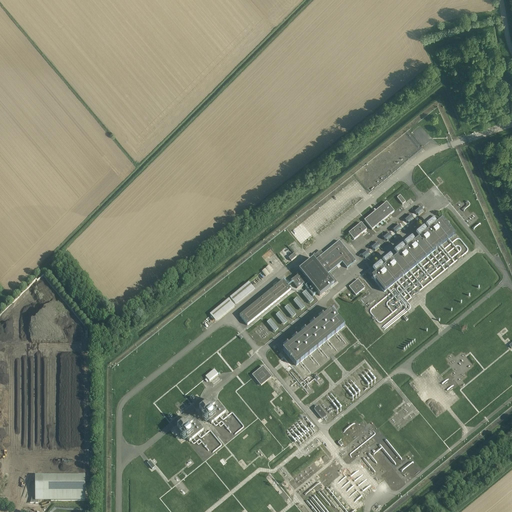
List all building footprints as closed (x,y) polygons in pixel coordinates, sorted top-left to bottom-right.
[(397,198),(402,204),(405,202),(400,196),(397,198)] [(394,212),(386,202),(364,221),(372,230),(394,212)] [(413,209),(417,215),(424,210),(419,204),(413,209)] [(403,218),(408,223),(414,218),(409,213),(403,218)] [(455,235),(442,219),(371,277),(384,292),(455,235)] [(393,227),(397,233),(403,228),(399,222),(393,227)] [(366,230),(361,223),(348,233),(354,240),(366,230)] [(382,236),(387,241),(393,236),(388,231),(382,236)] [(273,247),(280,256),(284,253),(277,243),(279,242),(277,240),(272,243),(274,246),(273,247)] [(370,246),(375,251),(381,246),(376,240),(370,246)] [(301,273),(290,281),(297,289),(303,284),(313,296),(317,293),(319,296),(330,287),(337,282),(329,273),(342,262),(347,268),(356,261),(339,241),(323,254),(320,251),(316,254),(313,257),(316,261),(315,261),(313,259),(299,270),(301,273)] [(393,256),(402,249),(399,245),(390,252),(393,256)] [(360,254),(365,259),(371,254),(367,249),(360,254)] [(265,277),(278,267),(266,252),(261,256),(268,266),(261,271),(265,277)] [(276,256),(274,257),(281,267),(283,265),(276,256)] [(377,263),(368,270),(372,274),(380,267),(377,263)] [(291,290),(283,280),(239,316),(247,326),(291,290)] [(365,288),(358,280),(349,287),(356,296),(365,288)] [(248,282),(228,297),(234,305),(254,291),(248,282)] [(301,293),(304,298),(306,296),(309,300),(311,299),(305,291),(301,293)] [(228,298),(208,314),(215,323),(235,307),(228,298)] [(345,326),(331,310),(283,350),(296,366),(345,326)] [(276,334),(279,331),(276,329),(277,328),(268,320),(265,324),(276,334)] [(272,377),(263,366),(252,375),(261,386),(272,377)] [(205,377),(209,381),(217,374),(214,370),(205,377)] [(214,405),(211,401),(207,405),(205,403),(199,408),(211,424),(225,412),(217,402),(214,405)] [(318,406),(314,409),(322,420),(326,416),(318,406)] [(192,423),(189,419),(184,423),(183,421),(177,426),(189,442),(203,430),(195,420),(192,423)] [(338,441),(344,448),(362,433),(358,428),(357,429),(354,425),(343,433),(345,435),(338,441)] [(371,452),(384,467),(388,464),(393,469),(405,460),(403,458),(401,459),(394,450),(387,455),(379,445),(371,452)] [(411,461),(399,470),(403,475),(415,465),(411,461)] [(85,501),(85,476),(35,476),(35,496),(32,496),(30,503),(38,503),(38,501),(85,501)] [(311,488),(314,492),(321,486),(318,482),(311,488)] [(306,501),(315,511),(325,511),(327,510),(314,494),(306,501)]
